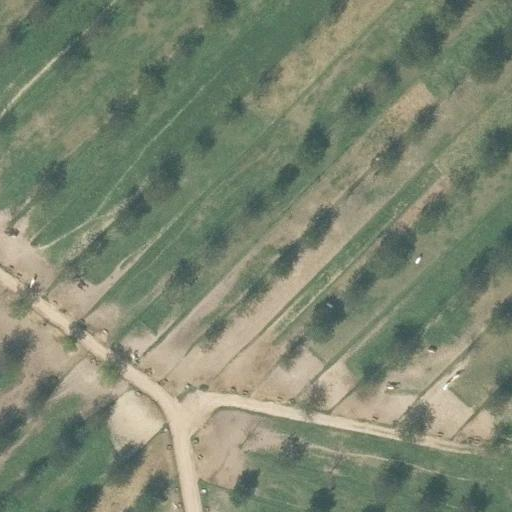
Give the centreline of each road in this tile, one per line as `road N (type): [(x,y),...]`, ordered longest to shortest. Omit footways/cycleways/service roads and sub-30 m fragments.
road 1 (track): [(175,422),(216,398),(495,453)]
road 2 (track): [(192,511),(172,405),(0,279)]
